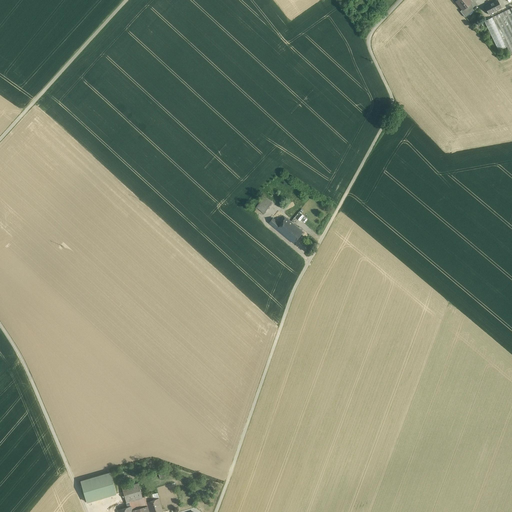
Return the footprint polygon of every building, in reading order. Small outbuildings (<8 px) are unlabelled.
[(469,0),(457,0),(456,1),(462,9),(463,10),(469,5),(471,3),(469,0)] [(497,0),(496,0),(484,6),(488,14),(501,8),(497,0)] [(469,5),(463,10),(462,9),(460,11),(465,17),(473,10),(469,5)] [(511,13),(510,9),(492,17),(507,47),(510,54),(511,53),(511,13)] [(492,17),(484,21),(498,51),(507,47),(492,17)] [(272,202),(265,197),(257,208),(264,213),(272,202)] [(278,222),(273,218),(269,223),(274,227),(278,222)] [(278,222),(274,227),(290,241),(293,243),(303,232),(286,218),(281,224),(278,222)] [(110,472),(81,481),(87,502),(116,494),(110,472)] [(138,483),(122,488),(126,502),(143,497),(138,483)] [(143,497),(126,502),(128,507),(131,506),(132,511),(149,511),(146,498),(145,497),(143,497)] [(159,498),(147,501),(149,511),(157,511),(163,511),(159,498)]
